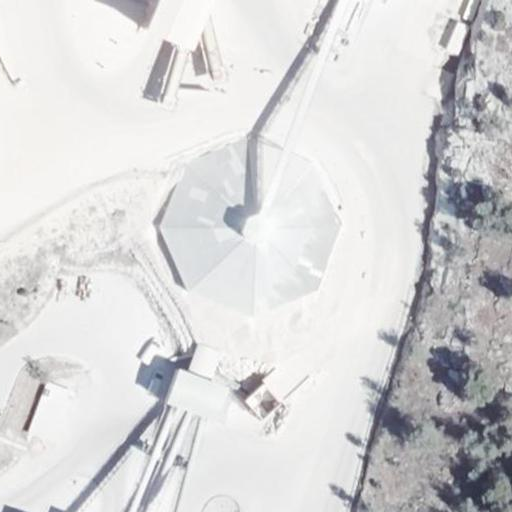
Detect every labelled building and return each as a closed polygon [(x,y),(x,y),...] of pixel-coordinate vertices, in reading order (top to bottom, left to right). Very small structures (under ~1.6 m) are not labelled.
[(104,0),(102,8),(177,34),(155,98),(165,102),(199,0),(104,0)] [(453,21),(445,52),(460,56),(468,25),(453,21)] [(425,99),(437,102),(442,78),(430,76),(425,99)] [(319,290),(343,225),(315,162),(250,138),(187,166),(162,231),(191,294),(256,319),(319,290)] [(157,392),(164,360),(147,356),(141,388),(157,392)] [(207,416),(222,381),(170,359),(155,394),(207,416)] [(78,392),(50,382),(30,435),(59,445),(78,392)]
